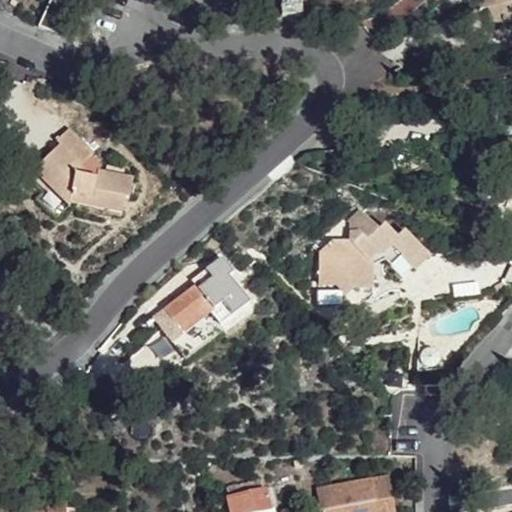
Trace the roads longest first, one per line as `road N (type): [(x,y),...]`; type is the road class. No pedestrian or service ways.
road 1 (residential): [(0,395),(64,353),(117,294),(296,151),(336,94),(333,66),(299,55),(208,49),(145,5)]
road 2 (residential): [(437,511),(434,432),(511,332)]
road 3 (residential): [(0,36),(56,65),(96,62),(125,42)]
